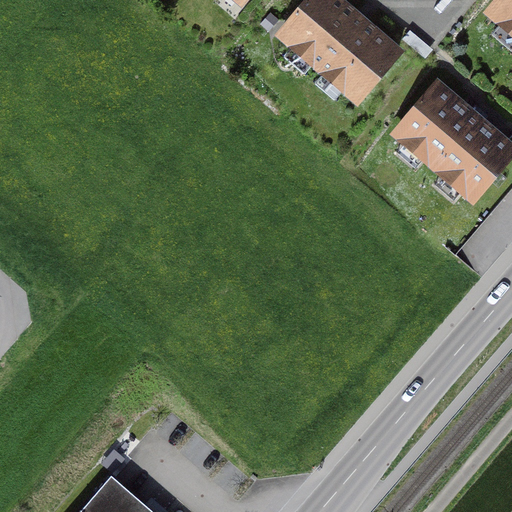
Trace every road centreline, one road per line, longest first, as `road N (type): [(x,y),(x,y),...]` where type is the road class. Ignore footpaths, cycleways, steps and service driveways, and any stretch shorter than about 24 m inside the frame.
road 1 (primary): [(511,290),(322,511)]
road 2 (track): [(433,511),(511,420)]
